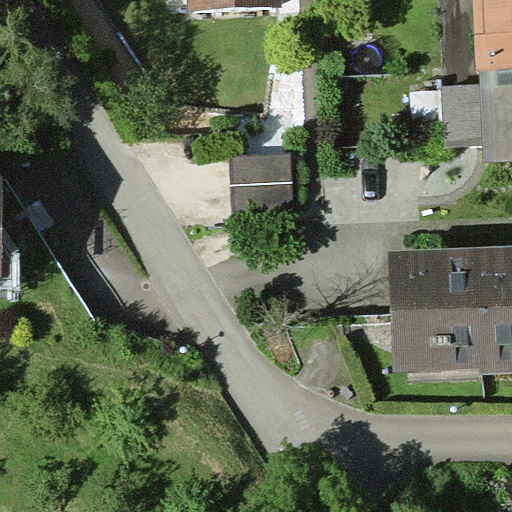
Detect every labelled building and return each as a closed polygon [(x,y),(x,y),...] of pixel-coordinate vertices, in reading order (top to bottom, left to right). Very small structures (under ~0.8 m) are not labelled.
[(268,13),(267,0),(192,0),(193,16),(268,13)] [(511,0),(475,0),(479,92),(438,94),(441,152),(482,150),(483,165),(511,163),(511,0)] [(229,160),(231,190),(288,187),(287,157),(229,160)] [(35,239),(1,186),(0,185),(0,228),(11,228),(10,255),(35,239)] [(232,219),(290,217),(288,187),(231,190),(232,219)] [(477,365),(511,363),(511,265),(401,271),(404,332),(395,342),(406,353),(432,352),(437,367),(477,365)]
